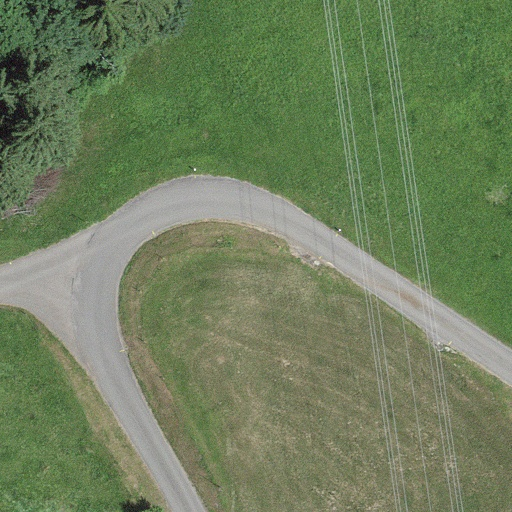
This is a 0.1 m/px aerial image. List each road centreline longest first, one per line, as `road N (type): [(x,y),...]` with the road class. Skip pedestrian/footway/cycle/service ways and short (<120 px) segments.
road 1 (unclassified): [(83,272),(131,225),(191,197),(255,199),(511,360)]
road 2 (unclassified): [(187,511),(101,335),(83,272)]
